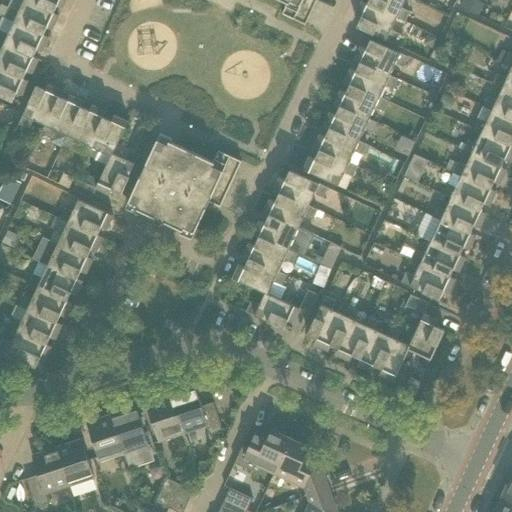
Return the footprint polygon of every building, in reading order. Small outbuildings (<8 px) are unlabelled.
[(55,12),(27,0),(24,0),(19,10),(11,7),(6,17),(15,21),(44,34),(48,27),(53,29),(60,15),(55,12)] [(27,0),(55,12),(58,5),(63,7),(66,0),(27,0)] [(283,0),(288,2),(287,5),(283,13),(306,24),(317,0),(283,0)] [(362,17),(357,26),(395,44),(400,34),(392,30),(398,17),(398,16),(369,3),(363,0),(357,15),(362,17)] [(369,0),(369,3),(398,16),(398,17),(406,20),(411,10),(403,6),(405,0),(369,0)] [(480,15),(485,4),(477,0),(462,0),(460,6),(480,15)] [(44,34),(15,21),(9,32),(1,28),(0,30),(0,40),(4,42),(5,42),(34,56),(38,48),(43,51),(50,37),(44,34)] [(367,48),(362,46),(355,60),(360,63),(390,77),(396,63),(404,67),(409,57),(371,39),(367,48)] [(0,66),(24,78),(27,70),(33,73),(40,58),(34,56),(5,42),(4,42),(0,52),(0,66)] [(345,82),(350,85),(380,98),(385,87),(393,91),(398,81),(390,77),(360,63),(357,70),(352,68),(345,82)] [(17,92),(23,95),(29,80),(24,78),(0,66),(0,95),(13,102),(17,92)] [(511,67),(508,77),(499,73),(495,83),(503,87),(511,91),(511,67)] [(37,85),(36,87),(23,115),(20,123),(30,127),(33,120),(46,125),(47,126),(61,96),(63,91),(49,84),(46,90),(37,85)] [(379,99),(380,98),(350,85),(347,92),(342,90),(335,104),(340,107),(340,106),(369,120),(375,109),(383,113),(388,102),(379,99)] [(493,109),(511,117),(511,91),(503,87),(498,99),(489,95),(484,105),(493,109)] [(450,110),(456,99),(444,93),(439,105),(450,110)] [(68,100),(61,96),(47,126),(46,125),(42,134),(52,138),(56,130),(69,135),(82,106),(83,106),(85,101),(71,95),(68,100)] [(104,116),(105,117),(107,111),(93,105),(90,110),(83,106),(82,106),(69,135),(65,144),(74,148),(78,140),(90,146),(104,116)] [(330,128),(359,142),(364,131),(373,135),(377,124),(369,121),(369,120),(340,106),(340,107),(336,114),(331,112),(325,126),(330,128)] [(511,117),(493,109),(487,120),(479,117),(474,127),(483,131),(482,131),(511,144),(511,117)] [(96,158),(100,150),(112,156),(113,153),(118,143),(128,122),(114,115),(112,120),(105,117),(104,116),(90,146),(87,154),(96,158)] [(314,148),(319,150),(349,164),(357,168),(367,146),(359,142),(330,128),(326,136),(321,133),(314,148)] [(502,167),(502,166),(506,159),(511,161),(511,157),(511,144),(482,131),(477,142),(469,139),(464,149),(472,153),(502,167)] [(221,207),(242,162),(242,161),(219,150),(214,161),(160,136),(128,204),(194,235),(205,212),(209,201),(221,207)] [(125,159),(113,153),(112,156),(108,164),(107,164),(101,177),(97,187),(98,188),(111,194),(113,189),(122,193),(131,175),(136,164),(140,154),(129,150),(125,159)] [(319,150),(316,158),(311,155),(304,169),(339,186),(344,174),(352,178),(357,168),(349,164),(319,150)] [(462,175),(492,188),(495,181),(500,183),(507,169),(502,166),(502,167),(472,153),(467,164),(459,160),(454,171),(462,175)] [(328,187),(290,170),(286,179),(281,177),(275,191),(280,193),(309,207),(315,194),(323,198),(328,187)] [(97,187),(101,177),(97,175),(88,178),(86,183),(96,187),(97,187)] [(492,188),(462,175),(456,187),(448,183),(443,193),(452,197),(481,210),(482,210),(485,203),(490,205),(497,190),(492,188)] [(74,189),(93,198),(98,188),(97,187),(96,187),(86,183),(78,179),(74,189)] [(280,193),(276,201),(271,198),(264,213),(269,215),(299,229),(304,217),(312,221),(317,211),(309,207),(280,193)] [(471,232),(475,225),(480,227),(487,213),(482,210),(481,210),(452,197),(446,208),(438,205),(433,215),(442,219),(471,232)] [(107,229),(114,215),(113,214),(79,199),(74,210),(65,206),(61,216),(69,220),(99,234),(102,227),(107,229)] [(299,229),(269,215),(266,223),(261,220),(254,235),(259,237),(289,250),(294,239),(302,243),(307,233),(299,229)] [(461,254),(465,246),(470,249),(476,235),(471,232),(442,219),(436,230),(428,226),(423,237),(431,240),(461,254)] [(50,238),(59,242),(88,256),(89,256),(92,248),(97,251),(104,236),(99,234),(69,220),(63,232),(55,228),(50,238)] [(21,229),(13,225),(11,230),(19,234),(21,229)] [(16,249),(22,236),(8,230),(3,242),(16,249)] [(288,251),(289,250),(259,237),(256,244),(251,242),(244,256),(249,259),(279,272),(284,261),(292,265),(297,255),(288,251)] [(451,276),(454,268),(459,271),(466,256),(461,254),(431,240),(426,252),(418,248),(413,258),(421,262),(451,276)] [(40,260),(49,264),(78,278),(82,270),(87,272),(94,258),(89,256),(88,256),(59,242),(53,254),(45,250),(40,260)] [(331,242),(327,251),(338,256),(342,247),(331,242)] [(382,255),(386,248),(381,246),(376,243),(373,250),(378,253),(382,255)] [(266,292),(269,293),(274,283),(282,287),(287,277),(278,273),(279,272),(249,259),(245,266),(240,264),(234,278),(265,293),(266,292)] [(402,282),(440,300),(444,290),(449,293),(456,278),(451,276),(421,262),(415,276),(407,272),(402,282)] [(78,278),(49,264),(43,276),(35,272),(30,282),(38,286),(68,300),(72,292),(77,294),(83,280),(78,278)] [(375,276),(370,285),(381,290),(385,281),(375,276)] [(20,304),(28,308),(58,321),(62,314),(66,316),(73,302),(68,300),(38,286),(33,298),(25,294),(20,304)] [(311,314),(319,295),(309,290),(305,297),(300,308),(300,309),(311,314)] [(300,308),(269,293),(266,292),(265,293),(260,305),(251,301),(247,311),(284,329),(289,320),(294,322),(300,309),(300,308)] [(425,314),(430,303),(411,294),(406,305),(424,314),(425,314)] [(326,296),(308,334),(317,338),(315,343),(329,350),(332,345),(346,316),(345,315),(332,309),(336,301),(326,296)] [(332,345),(339,348),(337,353),(351,360),(354,355),(368,326),(367,325),(355,320),(359,312),(349,307),(345,315),(346,316),(332,345)] [(63,324),(58,321),(28,308),(23,320),(14,316),(10,326),(18,330),(18,329),(48,343),(51,336),(56,338),(63,324)] [(425,314),(424,314),(410,345),(408,348),(409,349),(432,359),(445,329),(436,325),(438,320),(425,314)] [(354,355),(361,358),(359,363),(373,370),(375,365),(389,336),(377,330),(381,322),(371,317),(367,325),(368,326),(354,355)] [(395,380),(409,349),(408,348),(410,345),(399,340),(403,332),(393,327),(389,336),(375,365),(383,368),(380,373),(395,380)] [(4,339),(0,347),(0,349),(37,367),(41,358),(46,360),(53,346),(48,343),(18,329),(18,330),(12,343),(4,339)] [(417,391),(421,382),(411,377),(407,386),(409,387),(417,391)] [(210,435),(224,430),(214,402),(202,406),(195,387),(171,395),(184,434),(207,426),(210,435)] [(417,391),(409,387),(406,394),(414,397),(417,391)] [(171,395),(146,403),(159,442),(184,434),(171,395)] [(149,445),(136,406),(112,414),(125,453),(149,445)] [(112,414),(87,422),(100,461),(125,453),(112,414)] [(257,431),(244,459),(275,473),(291,438),(272,429),(268,436),(257,431)] [(311,447),(291,438),(275,473),(305,488),(308,495),(329,487),(319,460),(307,455),(311,447)] [(95,478),(82,439),(57,447),(70,486),(95,478)] [(27,479),(37,507),(49,502),(46,494),(70,486),(57,447),(33,455),(39,474),(27,479)] [(511,476),(503,495),(511,499),(511,476)] [(167,477),(161,490),(189,502),(194,490),(167,477)] [(11,500),(17,489),(12,487),(6,498),(11,500)] [(337,511),(329,487),(308,495),(310,503),(305,511),(337,511)] [(253,498),(230,488),(225,500),(248,511),(253,498)] [(184,511),(189,502),(161,490),(156,501),(178,511),(184,511)] [(511,511),(511,499),(503,495),(498,507),(499,511),(511,511)] [(225,500),(218,511),(246,511),(248,511),(225,500)]
